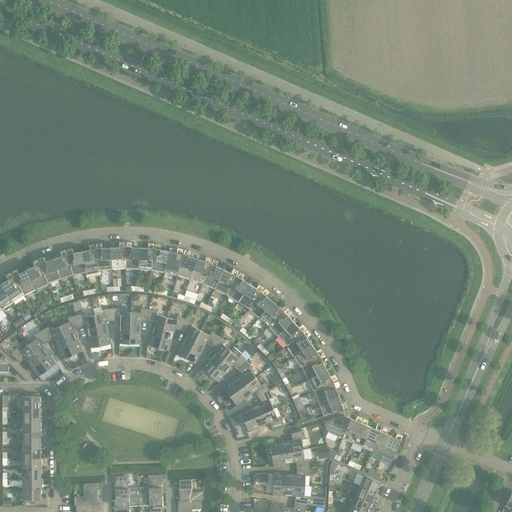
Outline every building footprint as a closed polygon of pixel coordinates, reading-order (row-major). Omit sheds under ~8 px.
[(126,247),(111,248),(112,270),(126,269),(126,247)] [(140,248),(126,247),(126,269),(139,270),(140,248)] [(111,248),(96,249),(99,271),(112,270),(111,248)] [(140,248),(139,270),(152,270),(155,249),(140,248)] [(96,249),(83,252),(82,252),(86,273),(87,278),(100,275),(99,271),(96,249)] [(155,249),(152,270),(165,273),(169,252),(155,249)] [(82,252),(68,255),(73,276),(86,273),(82,252)] [(169,252),(165,273),(178,275),(183,255),(169,252)] [(68,255),(54,259),(61,280),(73,276),(68,255)] [(183,255),(178,275),(190,280),(197,259),(183,255)] [(54,259),(40,264),(48,284),(61,280),(54,259)] [(197,259),(190,280),(203,284),(211,264),(197,259)] [(40,264),(27,270),(36,290),(48,284),(40,264)] [(211,264),(203,284),(215,290),(224,270),(211,264)] [(27,270),(14,277),(24,295),(36,290),(27,270)] [(224,270),(215,290),(227,295),(237,276),(224,270)] [(237,276),(227,295),(238,303),(250,284),(237,276)] [(14,277),(1,285),(13,303),(24,295),(14,277)] [(121,279),(113,280),(114,287),(120,287),(121,287),(121,279)] [(250,284),(238,303),(249,310),(262,292),(250,284)] [(1,285),(0,285),(0,306),(2,310),(13,303),(1,285)] [(262,292),(249,310),(259,318),(273,302),(262,292)] [(273,302),(259,318),(269,327),(284,311),(273,302)] [(121,308),(112,309),(113,321),(120,321),(119,333),(130,333),(131,312),(121,312),(121,308)] [(105,313),(95,315),(99,336),(109,334),(107,322),(113,321),(112,309),(104,309),(105,313)] [(131,312),(130,333),(141,334),(141,321),(148,322),(150,310),(141,309),(141,313),(131,312)] [(150,310),(148,322),(154,323),(151,335),(161,338),(167,318),(157,315),(158,311),(150,310)] [(284,311),(269,327),(278,337),(294,322),(284,311)] [(28,312),(22,316),(25,321),(30,318),(31,317),(28,312)] [(84,313),(76,316),(80,328),(86,326),(88,338),(99,336),(95,315),(85,317),(84,313)] [(69,322),(60,326),(69,346),(78,341),(73,330),(80,328),(76,316),(68,318),(69,322)] [(167,318),(161,338),(172,341),(175,329),(181,331),(186,319),(178,316),(177,320),(167,318)] [(186,319),(181,331),(187,333),(181,344),(191,349),(201,331),(192,326),(194,322),(186,319)] [(294,322),(278,337),(287,346),(304,333),(294,322)] [(49,327),(42,331),(48,342),(54,339),(59,350),(69,346),(60,326),(51,331),(49,327)] [(37,339),(29,345),(41,362),(50,355),(43,345),(48,342),(42,331),(34,335),(37,339)] [(201,331),(191,349),(201,354),(206,343),(212,347),(219,337),(212,332),(210,335),(201,331)] [(141,334),(130,333),(119,333),(119,344),(141,345),(141,334)] [(304,333),(287,346),(294,357),(312,345),(304,333)] [(99,336),(88,338),(90,349),(111,344),(109,334),(99,336)] [(172,341),(161,338),(151,335),(148,346),(169,351),(172,341)] [(217,351),(209,360),(217,367),(231,351),(223,345),(226,341),(219,337),(212,347),(217,351)] [(69,346),(59,350),(63,360),(83,351),(78,341),(69,346)] [(201,354),(191,349),(181,344),(176,354),(196,364),(201,354)] [(41,362),(29,345),(21,351),(18,348),(12,354),(20,363),(25,358),(33,368),(41,362)] [(249,345),(245,349),(251,355),(255,351),(249,345)] [(312,345),(294,357),(302,368),(320,357),(312,345)] [(231,351),(217,367),(225,374),(233,365),(238,369),(247,361),(241,355),(239,358),(231,351)] [(50,355),(41,362),(33,368),(39,377),(56,364),(50,355)] [(320,357),(302,368),(308,380),(327,370),(320,357)] [(0,371),(9,372),(9,362),(5,358),(0,358),(0,371)] [(217,367),(209,360),(202,368),(218,382),(225,374),(217,367)] [(242,374),(232,382),(239,390),(256,378),(250,370),(253,367),(247,361),(238,369),(242,374)] [(276,361),(272,363),(273,365),(277,369),(280,367),(276,361)] [(327,370),(308,380),(314,392),(334,383),(327,370)] [(256,378),(239,390),(245,399),(255,391),(258,397),(269,391),(265,383),(262,386),(256,378)] [(245,399),(239,390),(232,382),(224,388),(237,405),(245,399)] [(334,383),(314,392),(319,404),(339,397),(334,383)] [(261,403),(250,408),(254,418),(274,409),(270,400),(273,398),(269,391),(258,397),(261,403)] [(23,397),(23,408),(41,407),(41,397),(23,397)] [(339,397),(319,404),(323,417),(344,411),(339,397)] [(41,407),(23,408),(23,418),(41,418),(41,407)] [(254,418),(250,408),(240,412),(249,432),(259,428),(254,418)] [(274,409),(254,418),(259,428),(270,423),(272,429),(284,425),(281,417),(278,418),(274,409)] [(305,409),(298,411),(302,423),(310,421),(305,409)] [(328,432),(343,439),(352,419),(346,416),(325,422),(328,432)] [(41,418),(23,418),(23,428),(41,428),(41,418)] [(352,419),(343,439),(353,443),(361,423),(352,419)] [(361,423),(353,443),(363,447),(371,428),(361,423)] [(41,428),(23,428),(23,438),(41,438),(41,428)] [(371,428),(363,447),(373,452),(381,432),(371,428)] [(293,441),(281,443),(283,453),(303,450),(302,440),(306,439),(303,431),(291,434),(293,441)] [(381,432),(373,452),(383,456),(391,436),(381,432)] [(391,436),(383,456),(393,460),(402,441),(391,436)] [(41,438),(23,438),(23,448),(41,448),(41,438)] [(284,464),(283,453),(281,443),(274,444),(270,445),(274,466),(284,464)] [(41,448),(23,448),(23,459),(41,459),(41,448)] [(303,450),(283,453),(284,464),(296,462),(297,469),(309,468),(309,459),(305,460),(303,450)] [(332,450),(329,452),(330,457),(331,458),(332,458),(334,459),(336,455),(337,453),(332,450)] [(41,459),(23,459),(23,469),(41,469),(41,459)] [(285,474),(284,485),(305,486),(306,476),(310,476),(309,468),(297,469),(297,475),(285,474)] [(41,469),(23,469),(23,479),(41,479),(41,469)] [(273,495),(284,496),(284,485),(285,474),(274,474),(273,495)] [(149,488),(139,488),(139,497),(162,496),(161,475),(148,475),(149,488)] [(115,477),(116,498),(139,497),(139,488),(129,489),(128,476),(115,477)] [(365,476),(360,486),(376,493),(380,483),(365,476)] [(41,479),(23,479),(23,489),(41,489),(41,479)] [(178,501),(204,500),(204,492),(193,492),(193,480),(179,480),(180,501),(178,501)] [(74,497),(75,506),(100,505),(100,504),(98,505),(98,490),(97,484),(84,484),(85,497),(74,497)] [(284,485),(284,496),(296,496),(295,503),(307,505),(309,497),(305,496),(305,486),(284,485)] [(360,486),(356,496),(372,503),(376,493),(360,486)] [(41,489),(23,489),(23,506),(35,506),(35,500),(41,500),(41,489)] [(163,511),(162,496),(139,497),(139,506),(149,506),(149,511),(163,511)] [(356,496),(352,506),(365,511),(367,511),(372,503),(356,496)] [(139,497),(116,498),(116,511),(129,511),(129,506),(139,506),(139,497)] [(204,500),(178,501),(178,511),(192,511),(192,510),(203,509),(202,501),(204,501),(204,500)] [(268,511),(280,511),(282,506),(272,503),(268,511)] [(282,506),(280,511),(306,511),(307,505),(295,503),(294,509),(282,506)]
